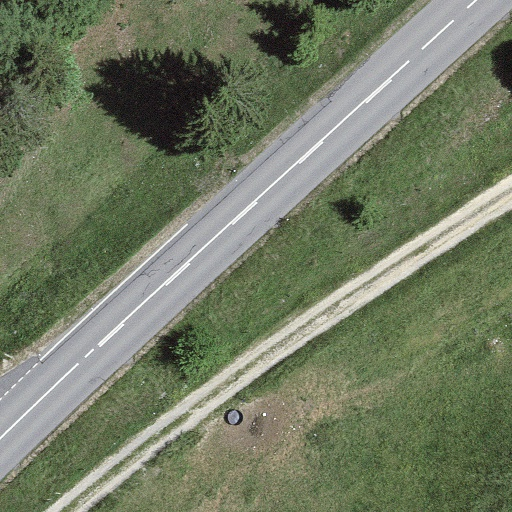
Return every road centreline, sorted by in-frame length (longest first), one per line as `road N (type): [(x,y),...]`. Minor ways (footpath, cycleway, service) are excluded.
road 1 (secondary): [(0,435),(473,0)]
road 2 (track): [(511,194),(269,355),(64,511)]
